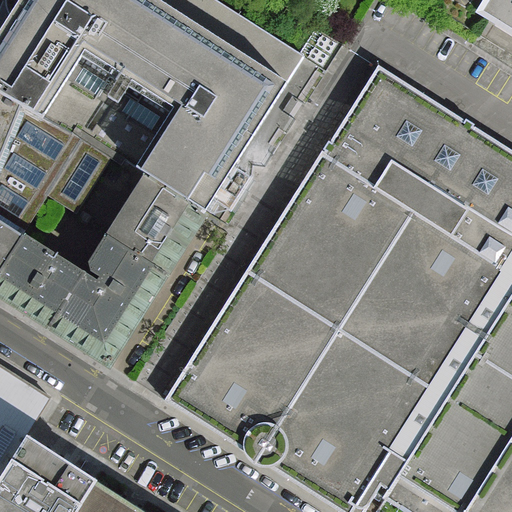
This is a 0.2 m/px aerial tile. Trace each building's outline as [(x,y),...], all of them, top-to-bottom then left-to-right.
[(0,36),(0,94),(45,119),(86,54),(128,81),(173,11),(155,0),(23,0),(12,18),(0,36)] [(6,0),(7,8),(12,18),(23,0),(155,0),(173,11),(179,0),(6,0)] [(305,59),(213,0),(179,0),(173,11),(289,85),(305,59)] [(213,0),(305,59),(327,73),(344,45),(273,0),(213,0)] [(511,0),(492,0),(483,15),(511,33),(511,0)] [(289,85),(173,11),(128,81),(175,111),(138,169),(148,175),(206,214),(289,85)] [(45,119),(83,141),(113,160),(123,166),(127,161),(138,169),(175,111),(128,81),(86,54),(45,119)] [(272,468),(341,511),(353,511),(511,264),(511,150),(379,66),(165,402),(246,451),(246,438),(252,428),(263,423),(276,424),(286,431),(290,441),(290,451),(284,462),(272,468)] [(0,94),(0,225),(20,238),(49,196),(83,141),(45,119),(0,94)] [(78,215),(113,160),(83,141),(49,196),(78,215)] [(206,214),(148,175),(109,238),(167,275),(185,247),(206,214)] [(0,274),(20,238),(0,225),(0,274)] [(85,275),(20,238),(0,274),(0,293),(26,310),(51,327),(85,275)] [(100,284),(85,275),(51,327),(79,345),(111,365),(167,275),(109,238),(93,263),(94,272),(104,277),(100,284)] [(511,511),(511,264),(353,511),(377,511),(386,499),(405,511),(511,511)] [(0,366),(0,480),(28,437),(52,399),(0,366)] [(262,468),(272,468),(284,462),(290,451),(290,441),(286,431),(276,424),(263,423),(252,428),(246,438),(246,451),(252,462),(262,468)] [(76,511),(96,481),(61,458),(28,437),(0,480),(0,511),(76,511)] [(76,511),(146,511),(132,502),(96,481),(76,511)] [(405,511),(386,499),(377,511),(405,511)]
